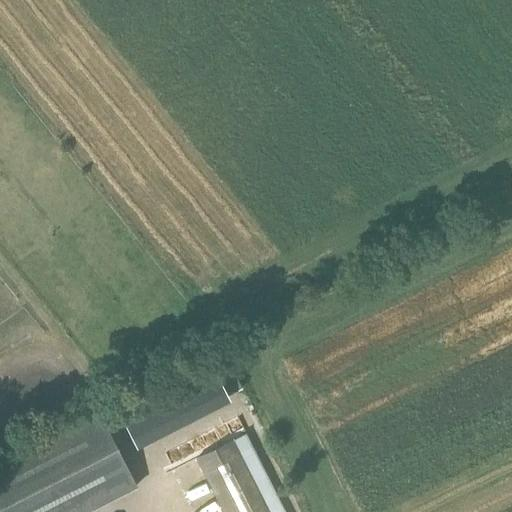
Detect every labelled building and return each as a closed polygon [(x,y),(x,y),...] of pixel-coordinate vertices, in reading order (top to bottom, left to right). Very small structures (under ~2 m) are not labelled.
[(229,399),(204,351),(113,399),(136,447),(229,399)] [(0,511),(85,511),(134,488),(95,409),(0,456),(0,511)] [(133,454),(137,464),(234,419),(230,409),(133,454)] [(284,511),(245,433),(195,458),(222,511),(284,511)] [(197,483),(180,491),(185,501),(202,493),(197,483)] [(171,511),(184,511),(190,509),(186,501),(170,509),(171,511)]
